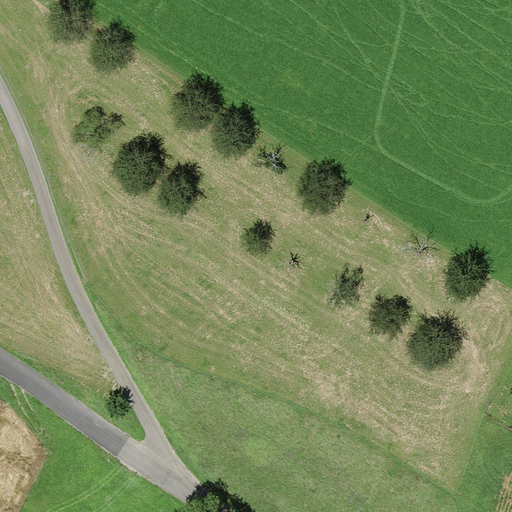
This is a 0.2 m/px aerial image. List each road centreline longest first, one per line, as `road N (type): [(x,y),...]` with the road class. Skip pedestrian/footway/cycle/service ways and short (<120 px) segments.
road 1 (unclassified): [(0,88),(83,309),(175,482)]
road 2 (unclassified): [(175,482),(0,359)]
